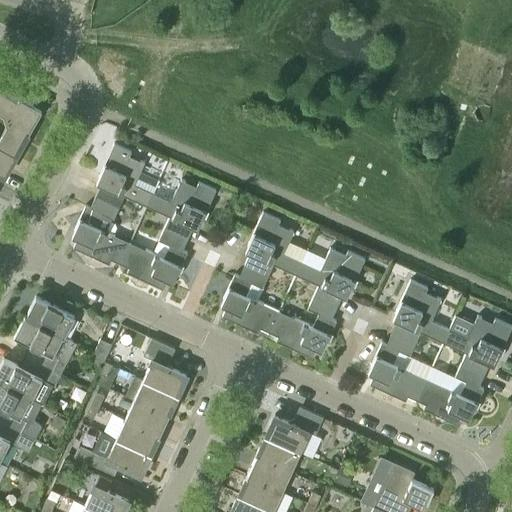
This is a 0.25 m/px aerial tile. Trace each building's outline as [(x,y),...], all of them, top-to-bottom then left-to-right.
[(0,112),(3,115),(4,118),(29,132),(41,110),(8,91),(0,105),(0,112)] [(6,125),(0,136),(0,144),(17,154),(29,132),(4,118),(6,125)] [(96,182),(101,184),(95,196),(119,207),(124,195),(146,206),(153,192),(135,184),(145,162),(129,155),(131,151),(114,143),(96,182)] [(17,154),(0,144),(0,173),(4,176),(17,154)] [(198,228),(200,224),(216,189),(198,182),(196,186),(181,179),(171,201),(153,192),(146,206),(169,216),(164,227),(188,238),(193,226),(198,228)] [(71,235),(77,238),(73,247),(109,264),(111,259),(119,263),(119,264),(119,265),(130,241),(97,226),(102,214),(113,219),(119,207),(95,196),(90,207),(85,205),(71,235)] [(273,264),(296,274),(302,261),(284,253),(294,231),(278,224),(280,219),(263,211),(245,250),(250,252),(244,264),(268,275),(273,264)] [(173,282),(176,277),(187,252),(182,249),(188,238),(164,227),(158,240),(169,245),(163,257),(130,241),(119,265),(120,265),(121,264),(129,267),(127,272),(163,289),(167,279),(173,282)] [(347,297),(349,292),(365,258),(347,250),(345,255),(330,247),(320,269),(302,261),(296,274),(318,285),(313,296),(337,307),(342,295),(347,297)] [(221,303),(226,306),(222,316),(258,332),(260,328),(268,331),(268,333),(269,333),(279,310),(246,295),(251,282),(262,287),(268,275),(244,264),(239,275),(234,273),(221,303)] [(392,317),(397,320),(392,332),(415,343),(420,332),(443,342),(449,329),(431,320),(441,298),(425,291),(427,287),(410,279),(392,317)] [(24,315),(64,336),(74,316),(36,296),(26,315),(24,315)] [(322,350),(325,345),(336,320),(331,318),(337,307),(313,296),(307,308),(318,313),(312,325),(279,310),(269,333),(270,332),(278,336),(276,340),(312,357),(316,347),(322,350)] [(33,345),(27,356),(53,370),(59,358),(53,355),(63,336),(64,337),(64,336),(24,315),(14,336),(33,345)] [(494,365),(496,360),(511,326),(495,318),(493,322),(477,315),(467,337),(449,329),(443,342),(465,352),(460,364),(484,374),(489,363),(494,365)] [(368,371),(374,374),(369,383),(405,400),(408,396),(416,399),(415,401),(416,401),(426,378),(393,363),(399,350),(409,355),(415,343),(392,332),(386,343),(382,341),(368,371)] [(112,343),(100,338),(90,360),(102,365),(112,343)] [(53,370),(27,356),(21,367),(3,358),(0,364),(0,381),(32,398),(42,379),(54,386),(61,374),(53,370)] [(154,359),(144,380),(177,395),(186,375),(154,359)] [(103,384),(107,377),(112,365),(104,361),(95,381),(103,384)] [(469,418),(472,413),(483,388),(479,386),(484,374),(460,364),(454,376),(465,381),(460,393),(426,378),(416,401),(417,400),(425,404),(423,408),(459,425),(464,416),(469,418)] [(144,380),(135,399),(168,414),(177,395),(144,380)] [(0,407),(0,408),(0,421),(21,432),(21,431),(34,438),(41,425),(24,410),(30,398),(31,399),(32,398),(0,381),(0,407)] [(96,391),(91,403),(99,407),(104,395),(96,391)] [(135,399),(125,419),(159,434),(168,414),(135,399)] [(94,418),(99,407),(91,403),(86,414),(94,418)] [(315,434),(323,417),(301,406),(293,424),(274,415),(265,435),(300,451),(309,431),(315,434)] [(125,419),(116,438),(150,454),(159,434),(125,419)] [(27,451),(34,438),(21,431),(21,432),(0,421),(0,459),(9,442),(27,451)] [(265,435),(256,455),(291,471),(300,451),(265,435)] [(150,454),(116,438),(107,457),(80,445),(74,456),(114,475),(119,464),(141,474),(150,454)] [(281,491),(291,471),(256,455),(247,475),(281,491)] [(359,499),(373,506),(386,511),(406,511),(411,502),(424,508),(433,488),(408,477),(411,471),(379,456),(359,499)] [(333,481),(338,469),(330,465),(325,477),(333,481)] [(353,471),(342,466),(336,480),(346,485),(353,471)] [(107,490),(112,480),(99,474),(85,505),(100,511),(123,511),(129,501),(107,490)] [(272,510),(281,491),(247,475),(238,494),(272,510)] [(312,491),(307,502),(315,506),(320,495),(312,491)] [(276,511),(272,510),(238,494),(229,511),(276,511)] [(47,497),(42,509),(49,511),(50,511),(55,501),(47,497)] [(312,511),(315,506),(307,502),(302,511),(312,511)]
